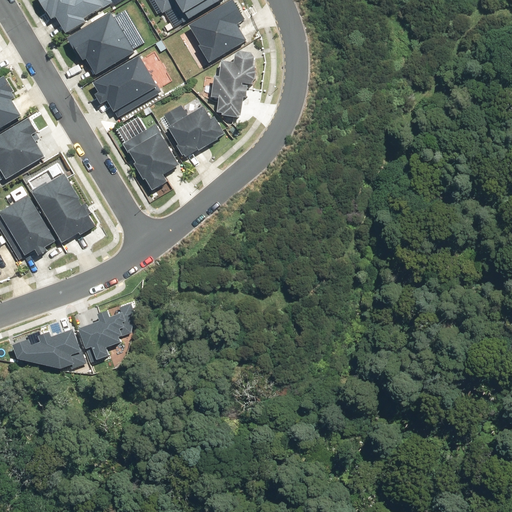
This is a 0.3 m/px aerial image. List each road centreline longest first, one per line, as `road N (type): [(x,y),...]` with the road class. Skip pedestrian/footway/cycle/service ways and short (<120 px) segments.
road 1 (residential): [(280,0),(298,55),(289,112),(275,141),(152,246)]
road 2 (residential): [(152,246),(2,0)]
road 3 (residential): [(152,246),(114,270),(0,313)]
